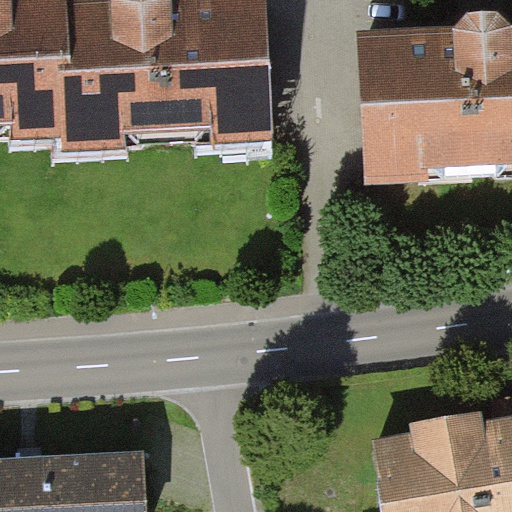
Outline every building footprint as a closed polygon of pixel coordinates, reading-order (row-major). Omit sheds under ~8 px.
[(54,0),(0,0),(0,128),(62,125),(55,11),(54,0)] [(260,129),(253,0),(55,11),(62,125),(62,140),(260,129)] [(511,34),(356,43),(362,176),(511,168),(511,34)] [(511,511),(511,420),(369,446),(381,511),(511,511)] [(137,511),(135,459),(0,464),(0,511),(137,511)]
